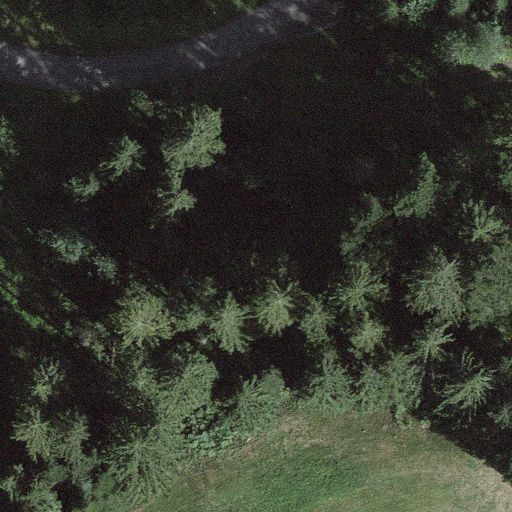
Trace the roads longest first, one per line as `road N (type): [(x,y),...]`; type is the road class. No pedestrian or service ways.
road 1 (track): [(304,0),(234,42),(119,73),(63,75),(0,61)]
road 2 (track): [(511,76),(440,76),(299,4)]
